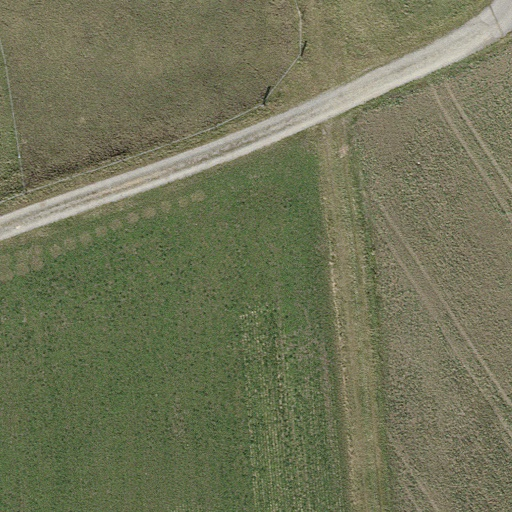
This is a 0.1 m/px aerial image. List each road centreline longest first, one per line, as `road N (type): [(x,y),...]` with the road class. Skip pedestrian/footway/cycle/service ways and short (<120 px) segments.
road 1 (track): [(511,8),(453,50),(331,103),(0,227)]
road 2 (track): [(331,103),(376,511)]
